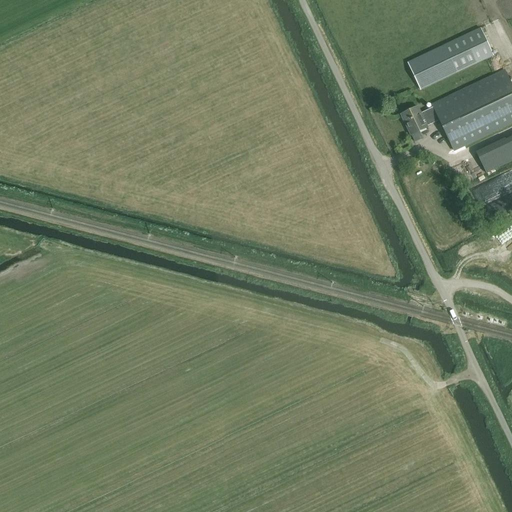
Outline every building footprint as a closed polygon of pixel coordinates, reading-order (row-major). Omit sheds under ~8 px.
[(472,15),(476,24),(484,20),(480,11),(472,15)] [(468,12),(463,14),(468,27),(474,25),(468,12)] [(408,63),(420,90),(494,56),(481,29),(408,63)] [(511,124),(511,86),(505,71),(432,105),(433,108),(421,114),(418,107),(402,115),(412,136),(428,128),(427,127),(440,121),(454,151),(511,124)] [(511,139),(477,156),(486,174),(511,161),(511,139)] [(498,235),(497,240),(490,239),(489,247),(503,249),(504,241),(511,242),(511,236),(511,232),(505,232),(505,236),(498,235)]
